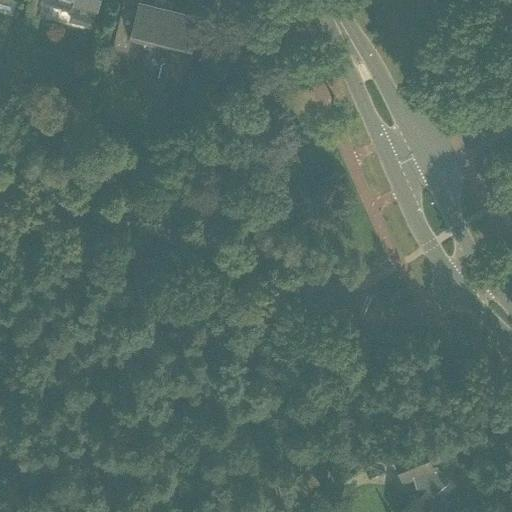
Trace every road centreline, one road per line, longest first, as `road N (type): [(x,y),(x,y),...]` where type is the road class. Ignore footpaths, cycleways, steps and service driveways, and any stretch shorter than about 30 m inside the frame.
road 1 (residential): [(368,308),(171,228),(0,178)]
road 2 (tertiary): [(417,156),(373,65),(338,28)]
road 3 (tertiary): [(338,28),(390,170)]
road 4 (tertiary): [(390,170),(426,247),(457,289)]
road 5 (tertiary): [(478,269),(417,156)]
